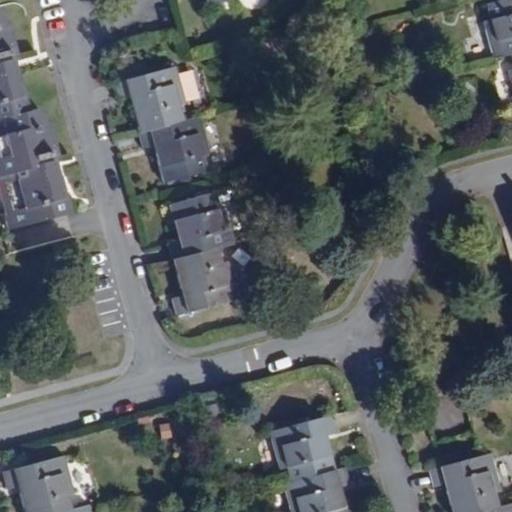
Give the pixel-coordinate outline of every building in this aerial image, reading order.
[(511,0),(502,0),(484,4),(489,21),(482,22),(492,59),(509,54),(511,68),(511,69),(505,72),(511,92),(511,91),(511,0)] [(56,163),(46,125),(43,125),(39,109),(26,112),(15,75),(12,76),(7,62),(15,60),(5,23),(1,24),(0,20),(0,216),(1,216),(6,232),(67,215),(56,178),(53,179),(49,164),(56,163)] [(19,74),(15,60),(7,62),(12,76),(15,75),(19,74)] [(209,155),(199,117),(182,121),(177,107),(184,105),(174,68),(113,83),(117,101),(127,99),(141,151),(152,149),(161,184),(206,172),(202,156),(209,155)] [(60,177),(56,163),(49,164),(53,179),(56,178),(60,177)] [(216,250),(233,245),(223,207),(216,209),(212,194),(167,205),(177,242),(167,245),(181,297),(171,299),(176,316),(236,301),(226,263),(220,264),(216,250)] [(456,391),(451,369),(428,374),(434,397),(456,391)] [(333,471),(325,437),(334,434),(330,416),(268,433),(278,471),(285,470),(288,484),(282,486),(288,511),(344,511),(338,489),(348,486),(345,468),(333,471)] [(511,511),(511,504),(497,508),(493,493),(499,492),(490,454),(427,470),(431,488),(443,485),(449,511),(511,511)] [(73,495),(63,458),(2,474),(6,491),(15,489),(21,511),(88,511),(87,507),(71,511),(67,497),(73,495)]
